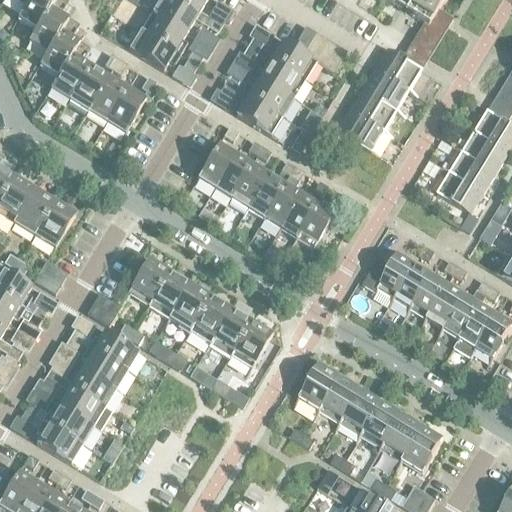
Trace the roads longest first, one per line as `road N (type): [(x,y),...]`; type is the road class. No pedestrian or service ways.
road 1 (residential): [(502,427),(138,206)]
road 2 (residential): [(0,429),(138,206)]
road 3 (residential): [(198,105),(364,204)]
road 4 (residential): [(138,206),(17,129),(0,91)]
road 5 (residential): [(198,105),(95,40),(81,0)]
road 6 (residential): [(129,511),(0,436)]
road 7 (residential): [(402,226),(511,292)]
road 8 (residential): [(198,105),(265,0)]
